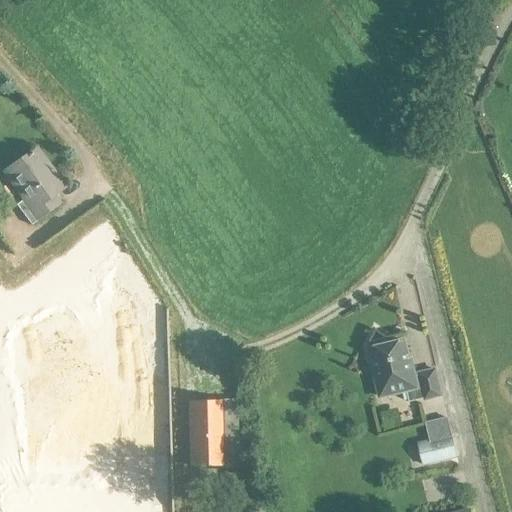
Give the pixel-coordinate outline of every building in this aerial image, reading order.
[(37,150),(4,173),(23,200),(17,204),(32,225),(61,204),(53,193),(63,187),(37,150)] [(109,186),(87,192),(91,208),(113,202),(109,186)] [(124,236),(0,310),(0,315),(60,415),(186,338),(124,236)] [(423,398),(423,400),(439,396),(434,370),(417,374),(418,375),(413,376),(409,360),(407,360),(403,341),(385,345),(384,343),(372,346),(372,348),(369,349),(374,368),(372,368),(377,391),(394,387),(395,393),(404,391),(407,402),(423,398)] [(0,356),(0,457),(47,428),(0,356)] [(187,468),(218,468),(217,402),(186,403),(187,468)] [(423,467),(458,459),(448,418),(425,423),(429,441),(417,444),(423,467)]
